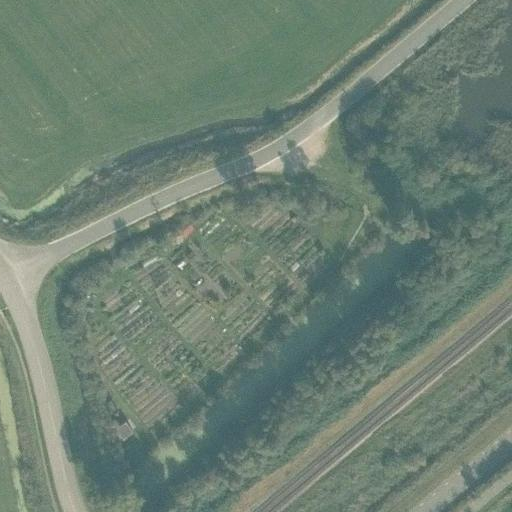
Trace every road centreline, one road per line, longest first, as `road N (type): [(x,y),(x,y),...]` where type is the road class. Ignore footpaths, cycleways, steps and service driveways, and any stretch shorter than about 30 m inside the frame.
road 1 (unclassified): [(8,274),(302,135),(462,0)]
road 2 (tertiary): [(75,511),(8,274)]
